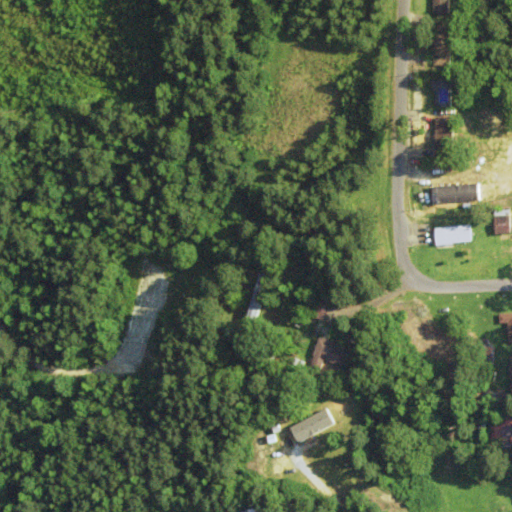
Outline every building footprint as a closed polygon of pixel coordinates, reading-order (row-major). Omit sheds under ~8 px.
[(446,16),(446,0),(429,0),(429,16),(446,16)] [(446,68),(446,35),(429,35),(429,68),(446,68)] [(429,83),(429,110),(448,110),(448,83),(429,83)] [(430,161),(448,161),(448,121),(430,121),(430,161)] [(431,248),(468,245),(466,227),(429,231),(431,248)] [(248,305),(261,309),(269,279),(257,276),(248,305)] [(511,316),(496,316),(496,325),(504,325),(505,345),(511,345),(511,316)] [(320,362),(343,371),(349,353),(316,341),(304,373),(315,377),(320,362)] [(301,450),(345,431),(340,421),(297,439),(301,450)]
